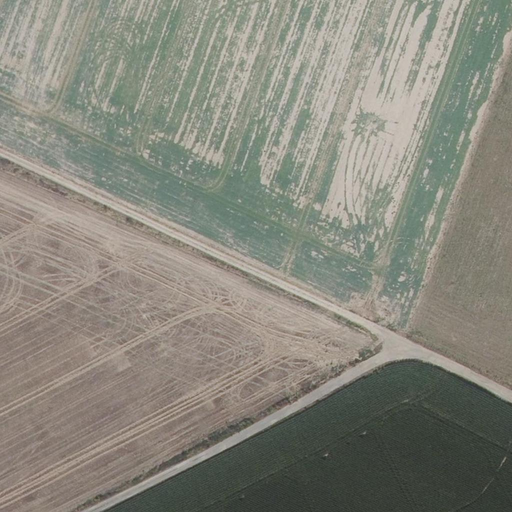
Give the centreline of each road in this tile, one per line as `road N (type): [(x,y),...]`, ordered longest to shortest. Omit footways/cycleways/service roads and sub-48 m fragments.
road 1 (track): [(0,156),(411,350)]
road 2 (track): [(411,350),(89,511)]
